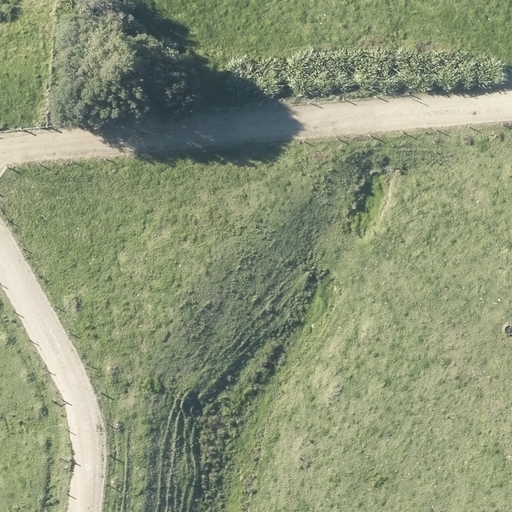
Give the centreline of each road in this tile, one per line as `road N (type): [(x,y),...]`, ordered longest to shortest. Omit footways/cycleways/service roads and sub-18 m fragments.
road 1 (track): [(511,125),(0,169)]
road 2 (track): [(0,269),(68,380),(85,434),(81,511)]
